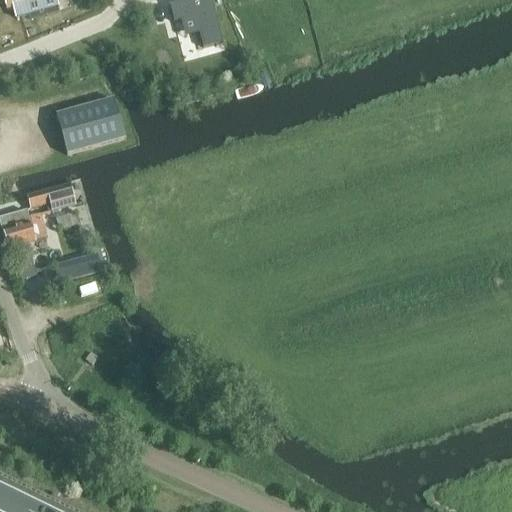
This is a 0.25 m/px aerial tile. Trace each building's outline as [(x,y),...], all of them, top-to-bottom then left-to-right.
[(3,0),(6,11),(13,10),(15,19),(29,16),(26,6),(47,0),(3,0)] [(209,0),(194,0),(168,7),(172,25),(180,23),(184,38),(200,34),(204,49),(221,45),(209,0)] [(125,141),(114,102),(56,118),(67,157),(125,141)] [(70,187),(27,199),(30,211),(50,205),(52,213),(75,206),(70,187)] [(0,225),(3,235),(8,253),(35,245),(27,213),(0,220),(0,225)] [(98,256),(53,268),(58,285),(102,274),(98,256)]
